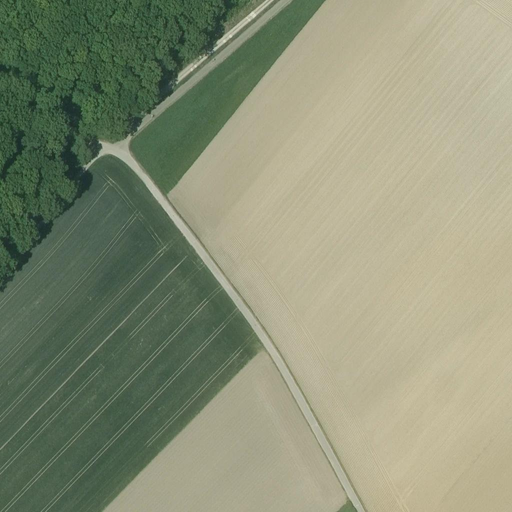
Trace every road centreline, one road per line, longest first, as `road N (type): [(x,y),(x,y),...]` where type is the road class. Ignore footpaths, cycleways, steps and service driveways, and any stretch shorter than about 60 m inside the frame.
road 1 (track): [(360,511),(264,339),(143,177),(111,147)]
road 2 (track): [(284,0),(111,147)]
road 3 (track): [(111,147),(71,181),(0,268)]
road 4 (track): [(0,99),(111,147)]
